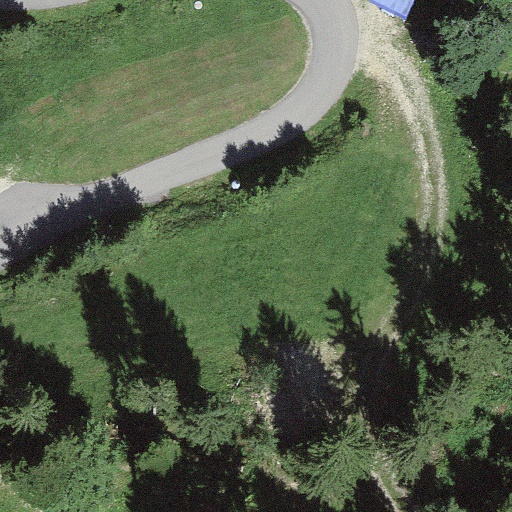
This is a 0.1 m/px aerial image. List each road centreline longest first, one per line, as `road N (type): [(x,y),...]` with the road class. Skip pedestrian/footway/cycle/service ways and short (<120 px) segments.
road 1 (track): [(339,35),(388,55),(408,82),(433,167),(434,256),(385,414),(383,460),(403,511)]
road 2 (track): [(324,0),(335,17),(337,56),(303,109),(272,131),(116,194),(0,253)]
